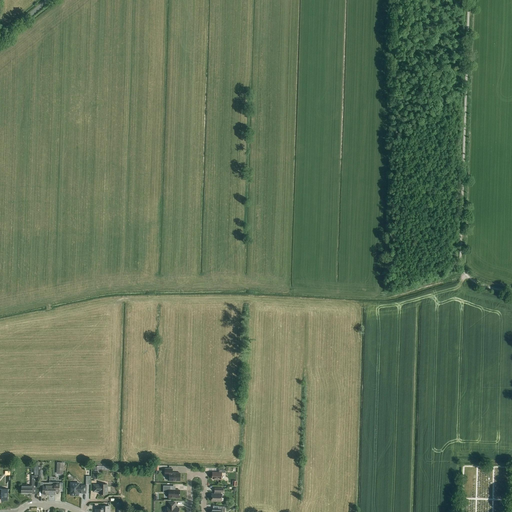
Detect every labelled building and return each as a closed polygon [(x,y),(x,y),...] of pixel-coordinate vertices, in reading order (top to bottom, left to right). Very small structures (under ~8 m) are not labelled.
[(172,469),(165,469),(165,475),(169,475),(169,481),(180,481),(180,473),(172,473),(172,469)] [(219,473),(212,472),(212,479),(221,480),(221,473),(225,473),(225,470),(219,470),(219,473)] [(32,475),(32,481),(32,486),(21,486),(21,494),(28,494),(32,494),(36,494),(37,475),(32,475)] [(49,483),(43,483),(43,482),(40,482),(40,488),(43,488),(42,495),(49,495),(49,483)] [(58,482),(52,482),(49,482),(49,483),(49,495),(55,495),(55,494),(58,494),(58,493),(59,493),(59,483),(58,483),(58,482)] [(71,483),(70,495),(78,495),(78,493),(85,493),(86,486),(79,486),(79,483),(71,483)] [(93,485),(93,492),(99,492),(99,494),(107,494),(107,484),(99,484),(99,485),(93,485)] [(179,498),(179,490),(170,490),(171,486),(163,486),(163,493),(168,493),(168,497),(175,498),(178,498),(179,498)] [(214,494),(212,494),(211,501),(221,502),(221,494),(221,492),(223,492),(223,488),(214,488),(214,494)] [(178,511),(179,508),(175,508),(175,502),(168,502),(168,508),(167,508),(166,511),(178,511)]
